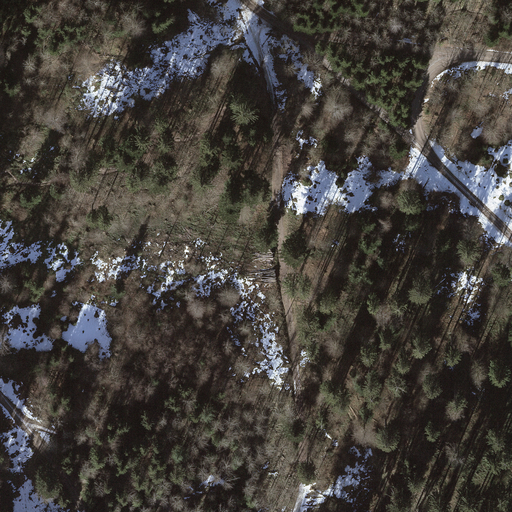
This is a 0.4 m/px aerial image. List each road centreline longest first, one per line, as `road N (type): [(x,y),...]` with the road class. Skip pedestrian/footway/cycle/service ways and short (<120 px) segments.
road 1 (track): [(265,69),(279,145),(280,253),(301,481),(288,511)]
road 2 (track): [(263,15),(421,147),(511,236)]
road 3 (track): [(511,60),(296,30),(263,15)]
road 4 (track): [(176,511),(112,464),(20,419)]
